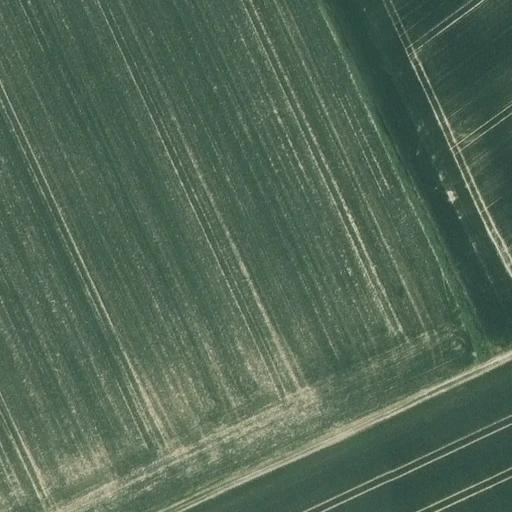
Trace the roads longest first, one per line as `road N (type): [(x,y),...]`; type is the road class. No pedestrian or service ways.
road 1 (track): [(324,0),(491,366)]
road 2 (track): [(185,511),(491,366),(511,365)]
